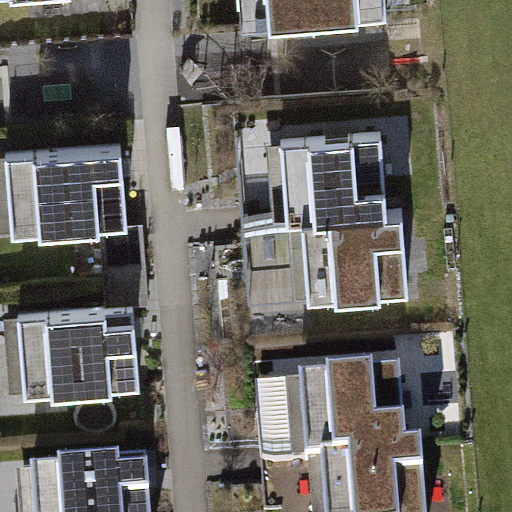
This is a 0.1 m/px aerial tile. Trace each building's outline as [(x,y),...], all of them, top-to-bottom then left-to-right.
[(386,0),(268,0),(270,19),(387,10),(386,0)] [(303,217),(387,210),(381,130),(281,138),(287,218),(303,217)] [(122,142),(7,151),(12,232),(127,223),(122,142)] [(402,209),(387,210),(303,217),(309,297),(408,289),(402,209)] [(133,302),(19,311),(25,391),(139,382),(133,302)] [(463,428),(462,406),(429,408),(427,365),(407,366),(411,437),(437,435),(437,429),(463,428)] [(321,456),(406,449),(399,370),(300,378),(307,457),(321,456)] [(425,511),(421,448),(406,449),(321,456),(325,511),(425,511)] [(149,511),(146,462),(31,471),(34,511),(149,511)]
